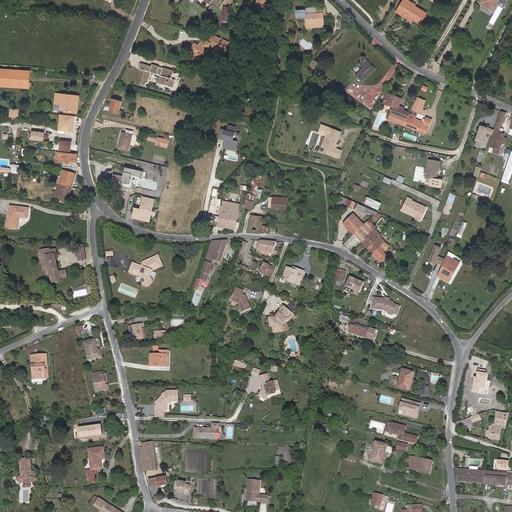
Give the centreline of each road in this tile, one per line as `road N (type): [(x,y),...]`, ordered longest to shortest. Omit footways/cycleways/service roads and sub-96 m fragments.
road 1 (residential): [(98,200),(117,220),(156,235),(243,235),(336,249),(434,314),(461,355)]
road 2 (residential): [(146,0),(84,141),(98,200)]
road 3 (residential): [(104,306),(151,511)]
road 4 (tertiary): [(341,0),(411,64),(511,109)]
road 5 (unknown): [(452,496),(362,461),(354,449),(359,439)]
